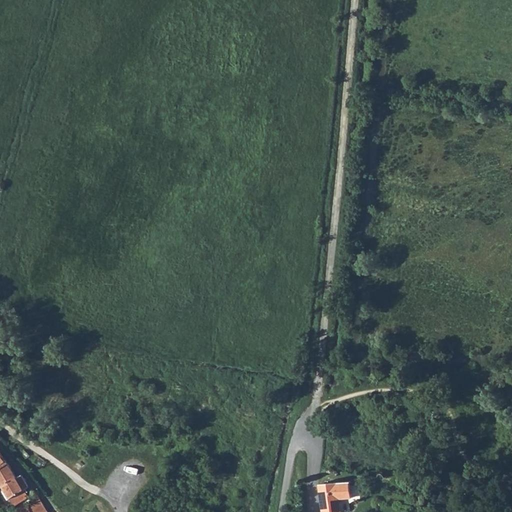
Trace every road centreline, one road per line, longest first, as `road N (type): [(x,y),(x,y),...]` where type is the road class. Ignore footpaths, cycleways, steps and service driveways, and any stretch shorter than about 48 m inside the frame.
road 1 (track): [(317,399),(356,0)]
road 2 (track): [(511,479),(464,459),(456,429),(424,394),(371,392),(316,409)]
